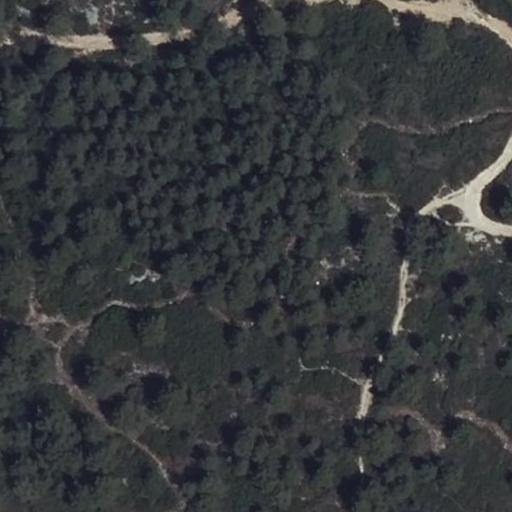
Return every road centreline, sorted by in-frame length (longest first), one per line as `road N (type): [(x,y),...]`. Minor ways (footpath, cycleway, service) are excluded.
road 1 (track): [(0,20),(122,33),(278,0)]
road 2 (track): [(511,134),(482,171),(473,202),(511,228)]
